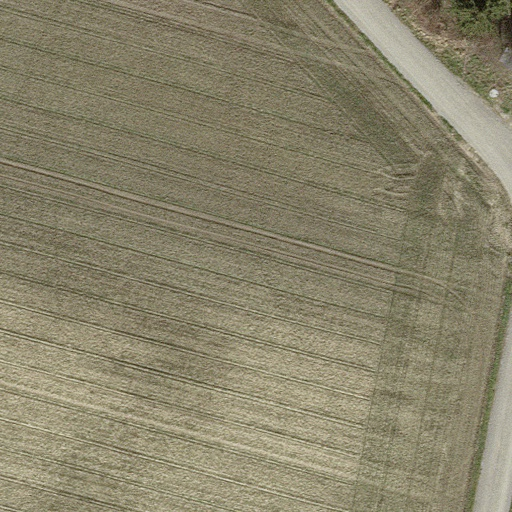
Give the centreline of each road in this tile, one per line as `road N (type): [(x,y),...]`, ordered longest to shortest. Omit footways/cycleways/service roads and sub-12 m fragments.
road 1 (track): [(375,0),(511,143)]
road 2 (track): [(511,374),(488,511)]
